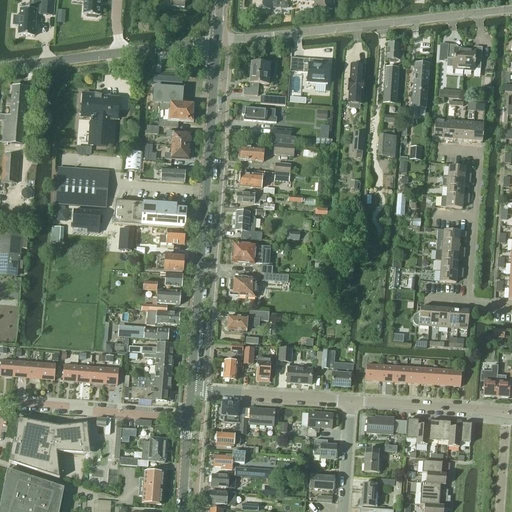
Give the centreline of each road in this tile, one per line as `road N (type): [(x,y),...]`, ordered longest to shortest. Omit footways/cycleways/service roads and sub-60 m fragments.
road 1 (secondary): [(216,43),(189,390)]
road 2 (residential): [(216,43),(511,10)]
road 3 (residential): [(471,302),(479,154),(436,150)]
road 4 (residential): [(187,416),(16,399),(0,404)]
road 5 (residential): [(189,390),(351,402)]
road 6 (residential): [(351,402),(506,413)]
